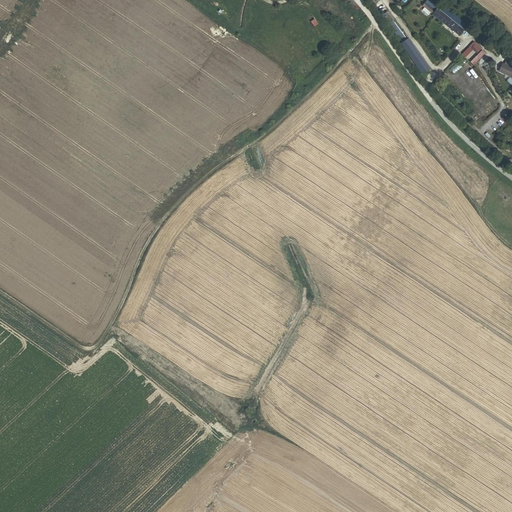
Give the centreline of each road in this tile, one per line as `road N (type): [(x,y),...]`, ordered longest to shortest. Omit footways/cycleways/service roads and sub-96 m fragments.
road 1 (track): [(373,23),(164,219),(91,351),(0,292)]
road 2 (unclassified): [(511,179),(443,116),(356,0)]
